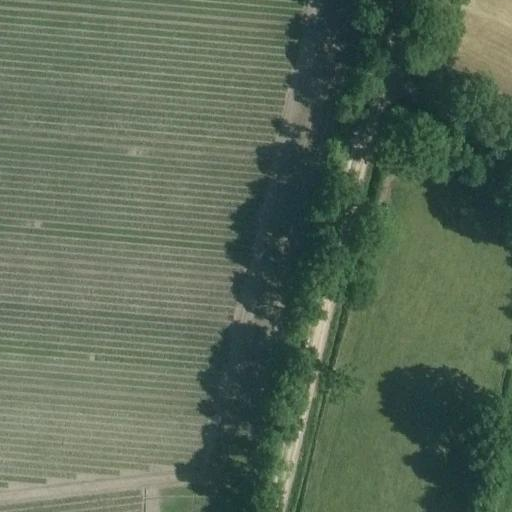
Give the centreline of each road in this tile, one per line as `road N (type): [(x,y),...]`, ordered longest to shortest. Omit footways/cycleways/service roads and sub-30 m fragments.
road 1 (track): [(276,511),(380,79)]
road 2 (track): [(511,144),(380,79)]
